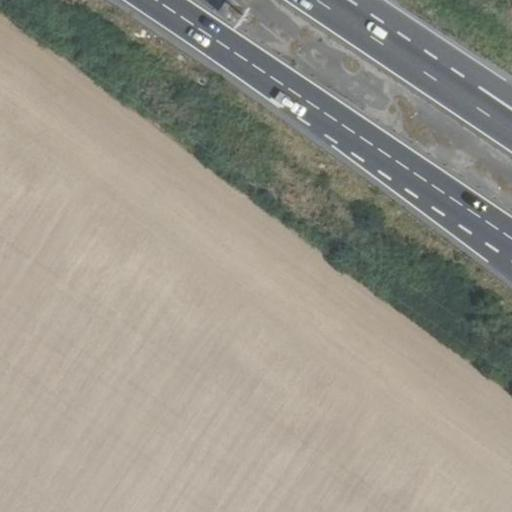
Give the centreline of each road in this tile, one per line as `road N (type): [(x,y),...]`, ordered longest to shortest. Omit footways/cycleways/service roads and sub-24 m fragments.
road 1 (motorway): [(146,0),(511,242)]
road 2 (motorway): [(461,98),(319,0)]
